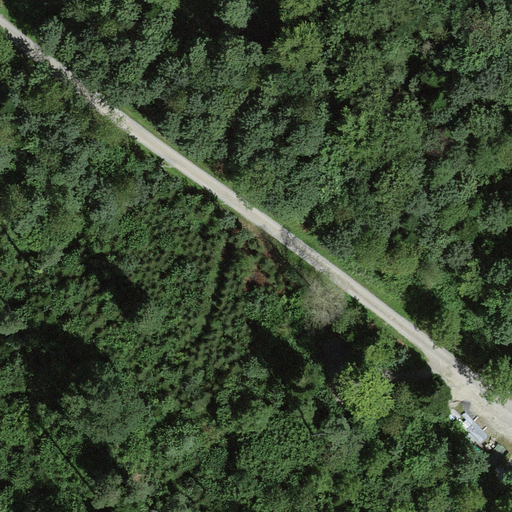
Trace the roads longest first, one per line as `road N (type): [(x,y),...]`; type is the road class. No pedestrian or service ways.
road 1 (track): [(511,403),(0,19)]
road 2 (track): [(472,378),(405,375),(340,386)]
